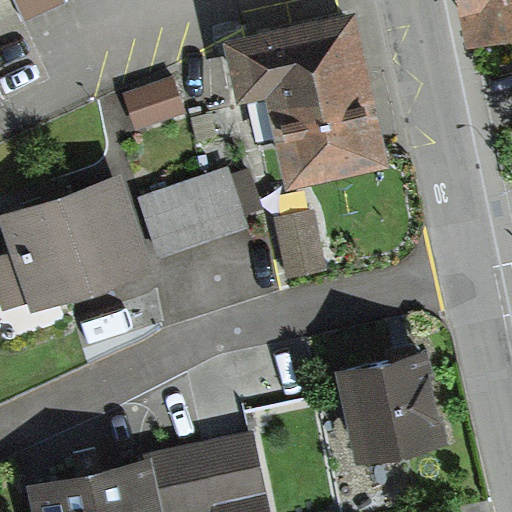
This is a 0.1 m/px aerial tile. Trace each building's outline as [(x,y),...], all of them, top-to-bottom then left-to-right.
[(17,0),(23,13),(55,0),(17,0)] [(511,0),(469,0),(476,26),(511,17),(511,0)] [(287,173),(372,151),(337,17),(252,39),(287,173)] [(171,107),(165,84),(124,95),(131,119),(171,107)] [(145,199),(162,246),(234,221),(218,173),(145,199)] [(115,176),(0,210),(0,213),(12,254),(0,258),(0,288),(4,301),(141,260),(115,176)] [(302,214),(275,218),(283,266),(310,261),(302,214)] [(361,445),(430,429),(411,347),(342,364),(361,445)] [(261,511),(241,431),(167,449),(182,511),(261,511)] [(32,511),(148,511),(141,467),(28,487),(32,511)]
